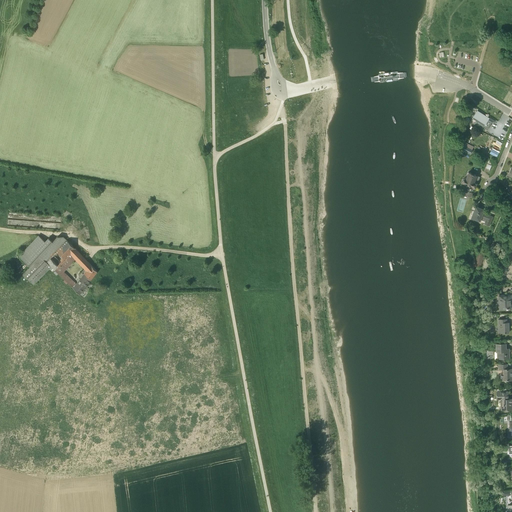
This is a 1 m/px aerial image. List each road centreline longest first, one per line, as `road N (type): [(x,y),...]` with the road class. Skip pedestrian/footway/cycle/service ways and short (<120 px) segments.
road 1 (track): [(310,87),(296,118),(297,174),(332,511)]
road 2 (track): [(280,107),(315,511)]
road 3 (unclassified): [(221,252),(215,155),(271,122),(283,89)]
